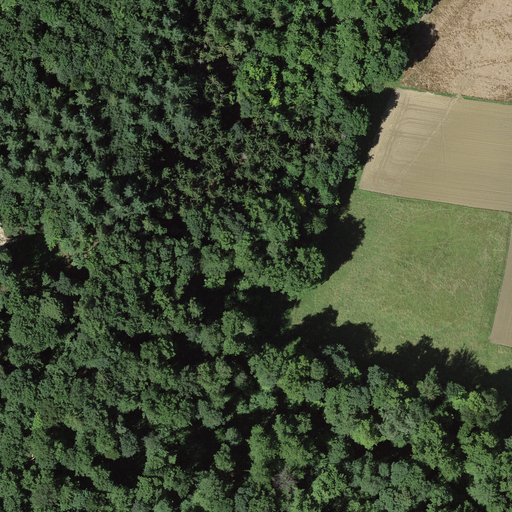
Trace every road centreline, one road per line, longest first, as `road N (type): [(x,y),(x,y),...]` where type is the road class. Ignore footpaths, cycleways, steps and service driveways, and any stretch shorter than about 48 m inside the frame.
road 1 (track): [(228,511),(261,441),(249,336),(255,233),(289,143),(332,86),(371,101),(407,0)]
road 2 (track): [(0,221),(30,359),(34,511)]
